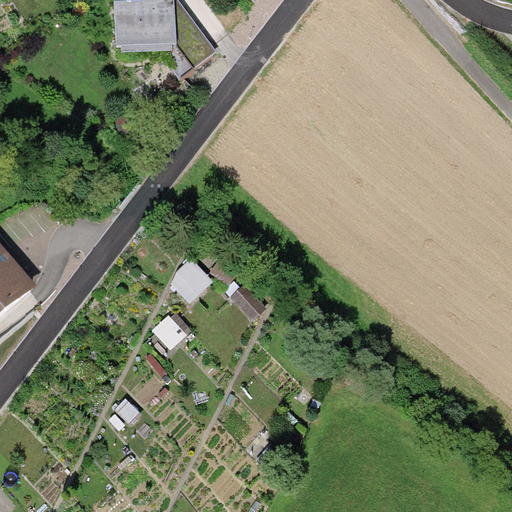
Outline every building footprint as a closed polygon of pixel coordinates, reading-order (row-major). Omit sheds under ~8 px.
[(139,0),(142,2),(115,4),(118,48),(121,48),(121,54),(165,53),(182,80),(217,53),(177,0),(139,0)] [(0,318),(37,288),(0,245),(0,318)] [(213,283),(192,259),(178,273),(171,285),(190,304),(213,283)] [(220,261),(212,272),(230,284),(237,273),(220,261)] [(246,285),(231,298),(252,322),(267,309),(246,285)] [(193,331),(176,314),(171,318),(169,316),(152,332),(171,351),(193,331)] [(152,355),(145,361),(162,379),(168,373),(152,355)] [(350,372),(345,385),(360,391),(366,378),(350,372)] [(267,449),(257,460),(269,471),(280,460),(267,449)]
